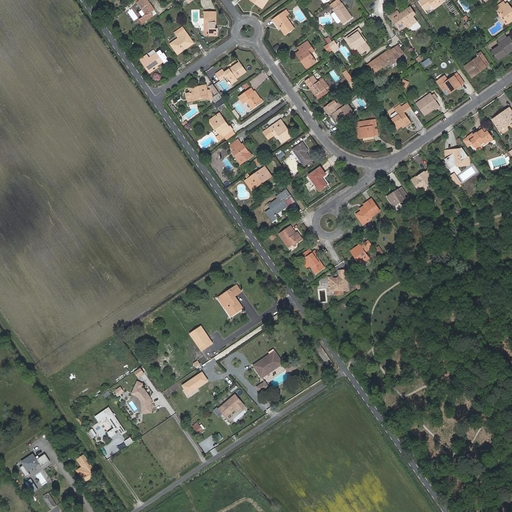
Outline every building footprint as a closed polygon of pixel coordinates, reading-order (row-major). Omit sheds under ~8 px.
[(139,0),(137,2),(141,9),(142,8),(146,14),(145,15),(139,19),(141,23),(153,16),(151,12),(154,10),(147,0),(139,0)] [(253,0),(259,4),(258,5),(263,9),(268,0),(253,0)] [(353,18),(339,0),(337,0),(332,4),(335,8),(333,9),(335,12),(342,21),(344,24),(353,18)] [(429,0),(428,1),(427,0),(421,0),(419,2),(425,10),(432,6),(434,9),(445,1),(443,0),(429,0)] [(499,10),(509,23),(511,21),(511,9),(507,3),(505,5),(503,2),(494,8),(497,11),(499,10)] [(391,17),(400,30),(407,25),(408,27),(416,22),(412,16),(414,14),(410,8),(400,15),(397,12),(391,17)] [(507,25),(509,23),(499,10),(497,11),(507,25)] [(204,12),(204,30),(210,30),(210,36),(217,36),(217,28),(216,28),(216,12),(204,12)] [(283,12),(274,18),(279,26),(281,24),(283,27),(281,29),(285,35),(295,29),(286,16),(283,12)] [(342,21),(335,12),(332,14),(332,16),(337,23),(339,23),(342,21)] [(279,26),(274,18),(272,20),(279,30),(281,29),(283,27),(281,24),(279,26)] [(183,47),(185,50),(194,43),(184,29),(176,35),(179,38),(170,44),(176,51),(183,47)] [(349,39),(357,49),(360,54),(363,52),(369,48),(358,32),(349,39)] [(497,39),(500,43),(507,38),(504,34),(497,39)] [(511,41),(508,37),(507,38),(500,43),(498,44),(500,46),(492,51),(498,59),(506,53),(505,52),(507,51),(508,52),(511,49),(511,41)] [(354,51),(357,49),(349,39),(347,41),(354,51)] [(333,51),(338,47),(334,41),(329,45),(333,51)] [(307,42),(298,48),(300,51),(309,44),(307,42)] [(296,54),(301,61),(303,60),(308,67),(316,62),(310,54),(314,51),(309,44),(300,51),(296,54)] [(383,54),(370,63),(376,71),(389,62),(391,65),(401,58),(400,56),(404,53),(398,46),(390,51),(384,56),(383,54)] [(178,55),(185,50),(183,47),(176,51),(178,55)] [(478,57),(466,65),(473,75),(481,69),(482,71),(486,68),(485,66),(489,64),(481,52),(477,55),(478,57)] [(140,60),(148,71),(156,65),(157,66),(163,62),(157,53),(149,58),(147,55),(140,60)] [(219,72),(224,79),(227,76),(232,84),(238,80),(236,78),(246,71),(240,62),(225,73),(223,70),(219,72)] [(376,71),(370,63),(368,65),(374,73),(376,71)] [(156,65),(148,71),(150,73),(158,68),(157,66),(156,65)] [(473,75),(466,65),(464,67),(472,78),(482,71),(481,69),(473,75)] [(344,72),(353,87),(358,84),(349,69),(344,72)] [(438,81),(437,82),(443,90),(446,88),(449,92),(456,87),(457,88),(464,83),(457,73),(454,75),(455,76),(448,81),(444,76),(443,77),(438,81)] [(317,95),(319,98),(327,92),(325,89),(329,86),(323,79),(318,82),(313,76),(305,81),(310,88),(311,87),(317,95)] [(191,93),(192,101),(207,98),(208,100),(213,99),(211,90),(208,91),(206,85),(190,89),(191,93)] [(259,100),(254,92),(251,88),(239,97),(244,104),(248,102),(253,109),(263,102),(261,98),(260,99),(259,100)] [(428,97),(417,105),(425,115),(435,108),(436,109),(440,107),(430,94),(427,96),(428,97)] [(417,104),(417,105),(428,97),(427,96),(417,104)] [(218,107),(227,102),(224,98),(216,103),(218,107)] [(330,116),(333,115),(341,109),(343,107),(340,102),(338,103),(339,106),(331,112),(329,109),(327,111),(330,116)] [(339,106),(338,103),(335,106),(333,103),(325,108),(327,111),(329,109),(331,112),(339,106)] [(341,109),(333,115),(338,122),(353,112),(348,104),(343,107),(341,109)] [(402,108),(397,112),(399,115),(393,119),(398,127),(404,123),(406,126),(411,123),(403,112),(404,111),(402,108)] [(499,117),(498,116),(492,120),(499,129),(506,125),(506,126),(511,122),(511,111),(509,108),(501,114),(501,115),(499,117)] [(220,113),(212,119),(219,129),(217,130),(220,134),(222,133),(224,136),(232,130),(233,130),(231,126),(230,127),(220,113)] [(219,129),(212,119),(210,120),(217,130),(219,129)] [(281,120),(280,121),(288,132),(289,132),(281,120)] [(373,126),(375,126),(377,126),(376,120),(356,123),(359,138),(374,135),(373,126)] [(276,130),(278,133),(284,142),(292,136),(289,132),(288,132),(280,121),(264,132),(269,139),(275,135),(273,132),(276,130)] [(468,137),(476,148),(480,145),(481,146),(490,141),(489,139),(491,137),(487,131),(484,133),(481,129),(480,130),(476,133),(473,135),(472,134),(468,137)] [(235,134),(232,130),(224,136),(227,140),(235,134)] [(230,146),(232,148),(240,143),(238,140),(230,146)] [(293,150),(304,166),(312,160),(306,152),(308,150),(303,142),(293,150)] [(233,152),(238,159),(240,159),(243,163),(252,156),(243,144),(242,145),(240,143),(232,148),(234,151),(233,152)] [(456,165),(469,164),(469,157),(462,148),(459,149),(456,151),(445,153),(446,159),(445,160),(451,168),(456,164),(456,165)] [(265,167),(248,179),(253,187),(263,180),(264,182),(272,176),(265,167)] [(309,175),(320,191),(327,186),(322,178),(326,175),(320,167),(309,175)] [(424,172),(413,181),(420,191),(432,182),(431,182),(434,179),(428,171),(425,173),(424,172)] [(461,182),(455,173),(451,176),(453,179),(456,177),(460,183),(461,182)] [(253,187),(248,179),(245,181),(252,190),(264,182),(263,180),(253,187)] [(394,196),(389,199),(394,206),(408,197),(401,187),(393,194),(394,196)] [(284,201),(288,198),(283,193),(277,197),(278,199),(269,206),(271,209),(266,213),(272,222),(278,218),(275,215),(280,212),(288,206),(284,201)] [(289,197),(288,198),(284,201),(288,206),(293,202),(289,197)] [(366,207),(361,211),(356,215),(363,225),(372,219),(371,218),(380,211),(372,199),(364,204),(365,206),(366,207)] [(292,231),(293,230),(291,226),(279,235),(289,247),(293,244),(297,241),(298,242),(302,239),(297,233),(296,234),(295,234),(292,231)] [(373,247),(368,241),(363,244),(362,242),(359,245),(351,251),(361,265),(369,259),(365,253),(368,250),(373,247)] [(375,249),(380,256),(384,253),(379,246),(375,249)] [(303,254),(305,257),(312,252),(310,249),(303,254)] [(312,252),(305,257),(304,258),(316,274),(325,268),(315,255),(317,254),(315,250),(312,252)] [(346,275),(340,276),(338,278),(334,279),(332,277),(329,277),(330,291),(335,291),(337,289),(343,289),(343,290),(348,290),(346,275)] [(220,298),(233,317),(245,309),(240,301),(237,303),(236,301),(237,300),(237,299),(237,297),(236,297),(235,297),(242,291),(238,286),(220,298)] [(204,351),(214,344),(203,327),(193,334),(204,351)] [(264,377),(270,374),(269,372),(279,365),(280,367),(285,363),(278,352),(273,355),(272,353),(259,362),(261,363),(256,366),(264,377)] [(290,373),(299,368),(296,363),(288,369),(290,373)] [(269,372),(270,374),(280,367),(279,365),(269,372)] [(144,367),(136,370),(139,377),(147,373),(144,367)] [(183,386),(188,394),(207,381),(202,373),(183,386)] [(145,387),(145,381),(135,381),(136,395),(142,395),(143,413),(153,412),(152,387),(145,387)] [(261,393),(268,389),(265,384),(258,388),(261,393)] [(239,400),(243,396),(236,388),(224,398),(226,399),(220,404),(227,411),(232,407),(231,406),(239,400)] [(232,407),(233,408),(240,401),(239,400),(231,406),(232,407)] [(110,406),(96,416),(100,422),(108,416),(116,427),(111,431),(111,432),(122,425),(110,406)] [(185,421),(193,414),(187,408),(180,415),(185,421)] [(199,424),(194,428),(199,435),(204,431),(199,424)] [(132,436),(126,440),(129,445),(135,441),(132,436)] [(23,466),(26,472),(42,466),(37,453),(22,459),(25,465),(23,466)] [(47,453),(39,457),(43,465),(51,461),(47,453)] [(79,457),(88,471),(82,475),(86,480),(95,473),(92,469),(94,468),(85,453),(79,457)] [(51,492),(45,495),(50,508),(57,506),(51,492)]
